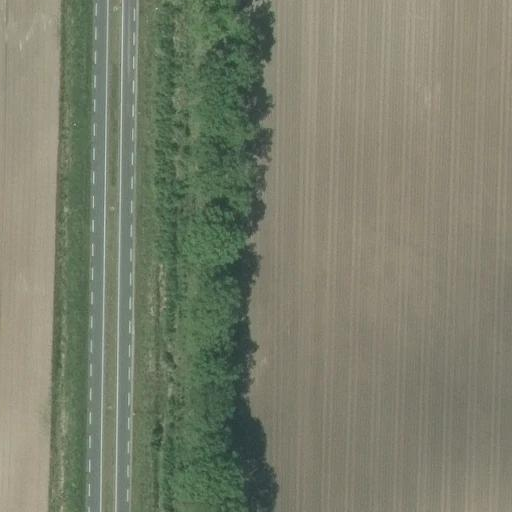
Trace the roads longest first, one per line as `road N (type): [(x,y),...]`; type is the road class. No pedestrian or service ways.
road 1 (primary): [(120,511),(126,0)]
road 2 (primary): [(100,0),(94,511)]
road 3 (track): [(222,511),(227,0)]
